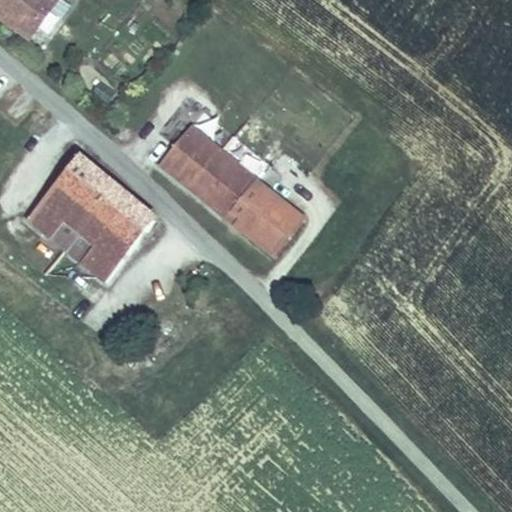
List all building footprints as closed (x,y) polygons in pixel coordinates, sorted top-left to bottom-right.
[(0,44),(40,72),(68,31),(21,0),(15,0),(0,21),(0,44)] [(106,105),(116,93),(101,80),(91,93),(106,105)] [(207,134),(219,145),(230,134),(218,123),(207,134)] [(194,150),(164,188),(213,227),(219,219),(248,242),(250,244),(271,215),(194,150)] [(162,245),(81,183),(32,242),(52,258),(68,238),(105,266),(89,286),(112,306),(162,245)] [(303,241),(271,215),(250,244),(281,269),(303,241)] [(219,219),(213,227),(242,249),(248,242),(219,219)] [(68,238),(52,258),(89,286),(105,266),(68,238)]
